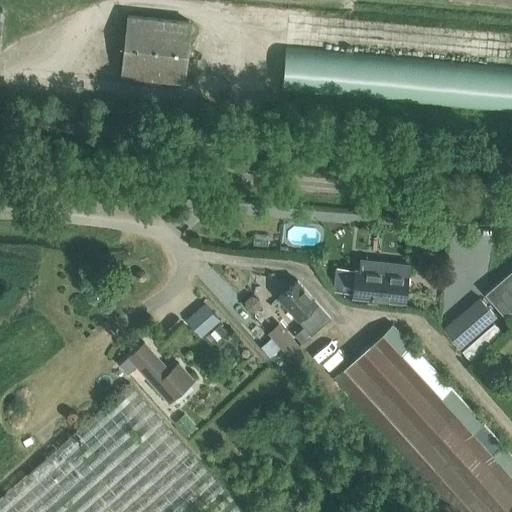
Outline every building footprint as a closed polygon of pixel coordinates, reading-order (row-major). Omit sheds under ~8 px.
[(183,82),(189,22),(129,16),(122,75),(183,82)] [(511,68),(286,48),(282,90),(511,111),(511,68)] [(425,233),(424,242),(436,243),(437,234),(425,233)] [(391,282),(392,273),(356,269),(353,295),(403,300),(405,283),(391,282)] [(511,269),(484,293),(504,316),(511,309),(511,269)] [(278,297),(304,326),(294,334),(302,343),(311,334),(331,317),(298,280),(278,297)] [(250,294),(244,300),(246,308),(253,310),(260,305),(258,297),(250,294)] [(480,297),(442,329),(460,349),(497,316),(480,297)] [(205,303),(203,305),(187,319),(202,335),(219,319),(205,303)] [(267,332),(288,355),(300,345),(279,322),(267,332)] [(334,377),(454,511),(507,511),(511,508),(511,456),(393,324),(334,377)] [(169,400),(193,379),(179,363),(170,371),(144,342),(120,364),(128,373),(137,365),(169,400)] [(247,511),(131,381),(0,497),(0,511),(247,511)]
